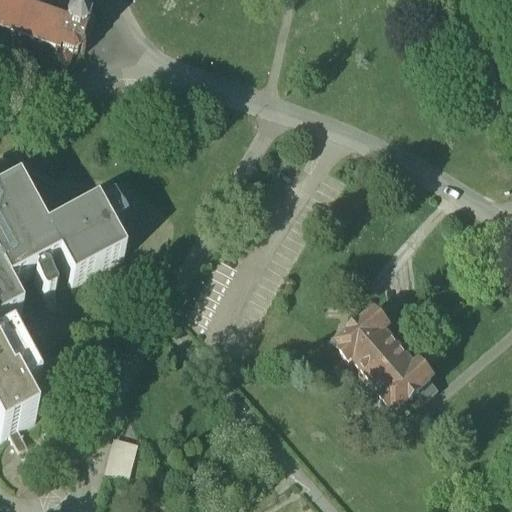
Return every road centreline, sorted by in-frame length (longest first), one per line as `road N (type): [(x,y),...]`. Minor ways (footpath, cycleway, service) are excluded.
road 1 (unclassified): [(511,228),(402,166),(272,115)]
road 2 (unclassified): [(327,511),(161,320)]
road 3 (unclassified): [(161,320),(272,115)]
road 4 (unclassified): [(86,511),(106,426),(161,320)]
road 5 (unclassified): [(0,68),(64,87),(138,69)]
road 6 (unclassified): [(272,115),(138,69)]
road 7 (unclassified): [(511,115),(470,0)]
